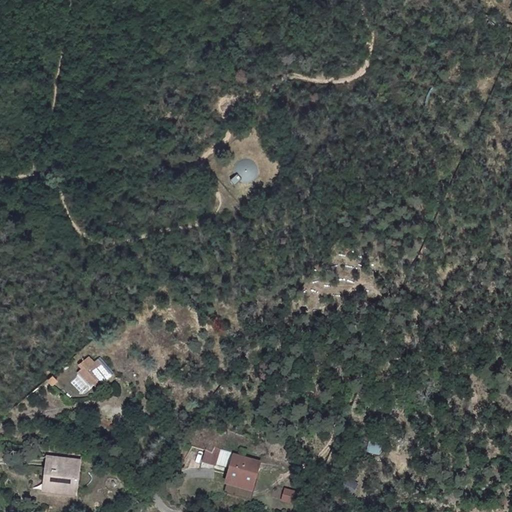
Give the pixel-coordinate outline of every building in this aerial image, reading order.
[(232,176),(225,183),(230,189),(238,183),(232,176)] [(91,353),(79,364),(83,368),(78,373),(96,392),(113,376),(91,353)] [(83,458),(54,455),(50,479),(61,481),(61,486),(79,488),(83,458)] [(261,462),(236,455),(229,478),(254,486),(261,462)] [(61,481),(50,479),(49,488),(78,492),(79,488),(61,486),(61,481)] [(274,486),(272,499),(294,504),(297,491),(274,486)]
